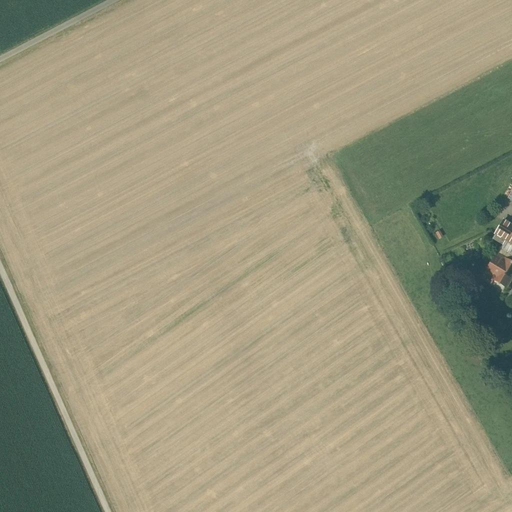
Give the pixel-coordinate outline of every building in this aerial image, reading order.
[(511,226),(503,221),(495,234),(506,240),(511,243),(511,226)] [(506,240),(495,234),(492,239),(502,245),(506,240)] [(511,243),(506,240),(502,245),(500,249),(511,255),(511,243)] [(511,255),(500,249),(495,257),(503,262),(493,279),(505,286),(511,275),(511,255)] [(493,279),(503,262),(495,257),(482,279),(490,284),(493,279)]
